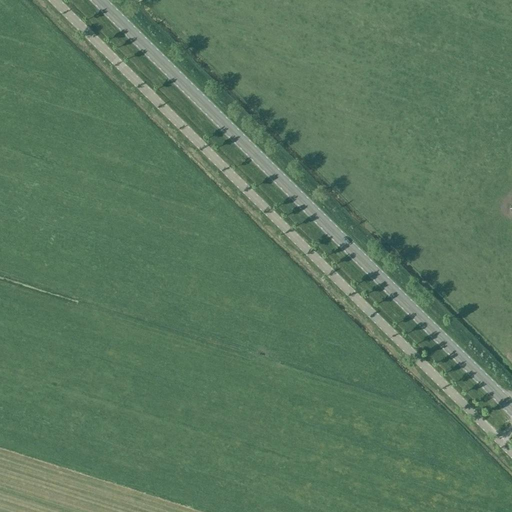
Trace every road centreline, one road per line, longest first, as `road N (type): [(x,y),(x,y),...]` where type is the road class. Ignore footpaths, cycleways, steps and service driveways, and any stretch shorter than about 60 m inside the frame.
road 1 (unclassified): [(54,0),(511,452)]
road 2 (primary): [(511,408),(99,0)]
